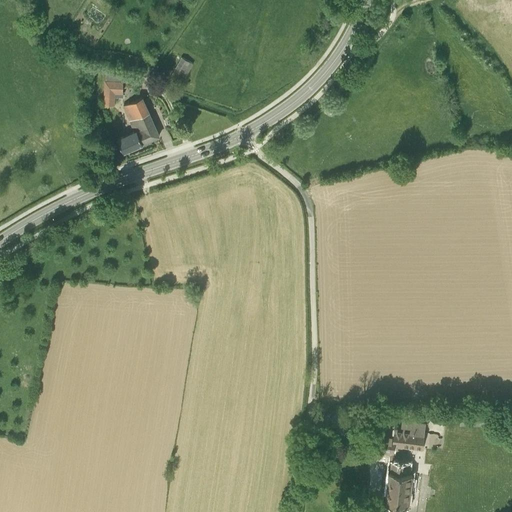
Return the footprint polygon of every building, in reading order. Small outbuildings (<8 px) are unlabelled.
[(187,76),(195,62),(183,55),(175,70),(187,76)] [(123,94),(123,81),(105,80),(104,105),(114,105),(115,98),(121,98),(122,94),(123,94)] [(138,116),(149,111),(142,96),(134,100),(136,107),(135,108),(138,115),(138,116)] [(148,140),(138,116),(138,115),(135,108),(136,107),(134,100),(123,105),(133,130),(117,137),(124,151),(137,145),(143,142),(148,140)] [(138,116),(148,140),(159,135),(149,111),(138,116)] [(402,420),(401,430),(396,429),(396,428),(395,428),(394,436),(381,434),(381,433),(380,433),(378,452),(392,453),(394,444),(421,448),(423,432),(421,432),(423,423),(402,420)] [(391,459),(387,492),(383,492),(382,503),(397,504),(396,508),(404,509),(405,505),(408,506),(409,490),(413,490),(415,479),(411,479),(411,474),(413,474),(413,473),(411,473),(412,469),(408,469),(409,462),(403,461),(403,460),(399,460),(391,459)]
